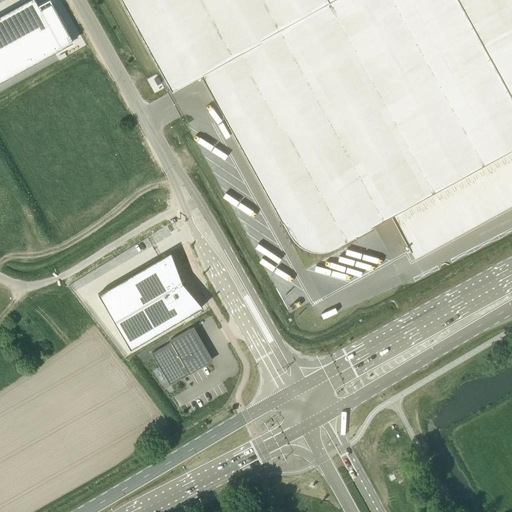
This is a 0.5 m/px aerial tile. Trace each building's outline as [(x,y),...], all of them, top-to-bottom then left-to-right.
[(16,0),(0,9),(0,74),(78,33),(60,0),(16,0)] [(121,0),(171,90),(200,74),(213,97),(344,24),(331,1),(331,0),(121,0)] [(344,24),(213,97),(281,221),(282,220),(288,232),(290,234),(292,236),(294,238),(296,239),(298,241),(300,242),(302,243),(304,244),(307,245),(309,246),(312,246),(314,247),(317,247),(319,247),(322,247),(324,247),(327,247),(329,246),(331,246),(334,245),(336,244),(338,243),(341,241),(353,234),(354,235),(511,148),(511,64),(476,0),(332,0),(331,1),(344,24)] [(511,0),(476,0),(511,64),(511,0)] [(172,250),(98,291),(113,319),(182,281),(175,261),(172,250)] [(182,281),(113,319),(129,347),(203,307),(196,298),(182,281)] [(190,328),(169,340),(170,342),(151,353),(169,384),(188,373),(189,374),(209,362),(190,328)]
